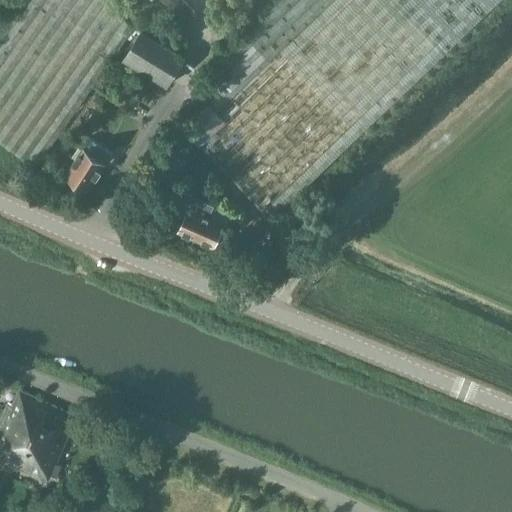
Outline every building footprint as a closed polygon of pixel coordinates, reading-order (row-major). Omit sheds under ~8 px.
[(30,0),(0,43),(0,142),(26,161),(36,168),(133,27),(105,0),(30,0)] [(279,0),(243,35),(269,61),(217,111),(226,121),(200,146),(270,220),(499,0),(279,0)] [(121,59),(166,86),(185,56),(141,29),(121,59)] [(209,102),(217,111),(269,61),(243,35),(207,69),(224,87),(209,102)] [(226,121),(217,111),(209,102),(182,128),(200,146),(226,121)] [(113,104),(72,161),(64,172),(86,188),(135,120),(113,104)] [(191,165),(173,149),(152,173),(169,189),(191,165)] [(183,176),(176,192),(188,198),(196,182),(183,176)] [(178,232),(214,248),(225,224),(210,217),(214,207),(194,198),(178,232)] [(164,216),(171,219),(174,212),(167,209),(164,216)] [(159,221),(167,225),(169,220),(161,216),(159,221)] [(283,241),(298,235),(293,220),(277,226),(283,241)] [(0,424),(0,459),(46,480),(74,415),(18,390),(12,402),(10,401),(0,424)]
